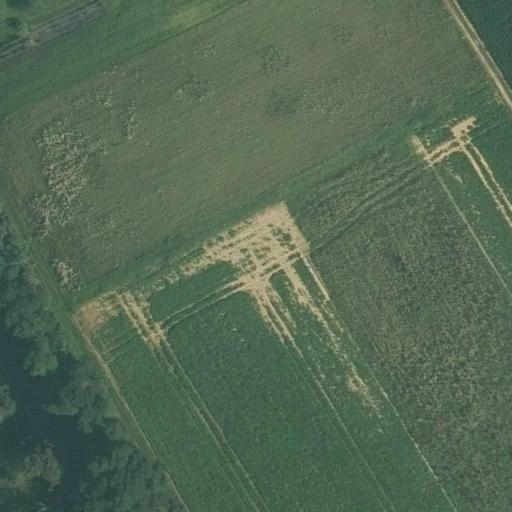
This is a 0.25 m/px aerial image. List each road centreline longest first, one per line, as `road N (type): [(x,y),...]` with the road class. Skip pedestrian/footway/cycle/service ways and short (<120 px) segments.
road 1 (track): [(61,304),(494,78)]
road 2 (track): [(0,193),(179,511)]
road 3 (track): [(446,0),(511,106)]
